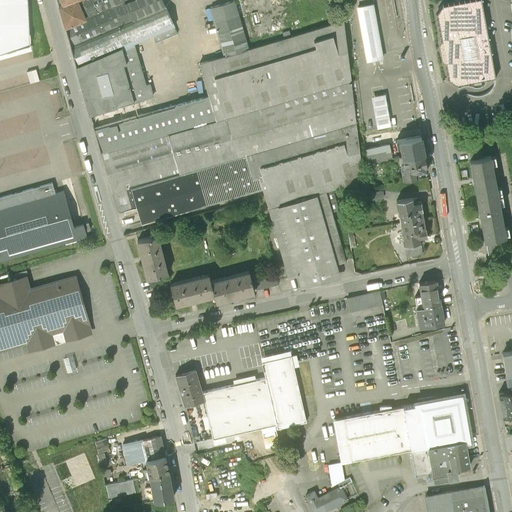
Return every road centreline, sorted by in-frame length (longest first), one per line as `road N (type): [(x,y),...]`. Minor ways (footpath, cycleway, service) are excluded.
road 1 (unclassified): [(45,0),(144,331)]
road 2 (residential): [(459,262),(144,331)]
road 3 (primary): [(459,262),(412,0)]
road 4 (unclassified): [(144,331),(188,511)]
road 5 (primary): [(492,445),(466,308)]
